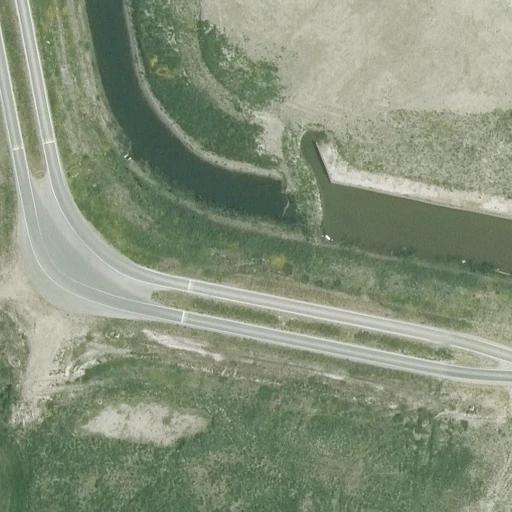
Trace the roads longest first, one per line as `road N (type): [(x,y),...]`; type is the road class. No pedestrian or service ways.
road 1 (tertiary): [(0,59),(37,255),(60,281),(107,303),(175,319),(511,381)]
road 2 (tertiary): [(511,361),(461,343),(164,283),(102,254),(62,200),(22,0)]
